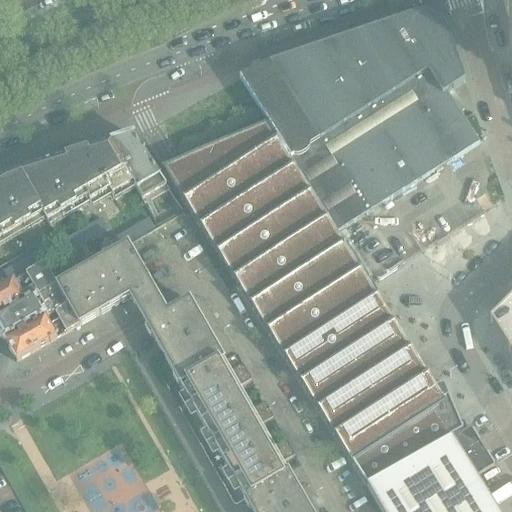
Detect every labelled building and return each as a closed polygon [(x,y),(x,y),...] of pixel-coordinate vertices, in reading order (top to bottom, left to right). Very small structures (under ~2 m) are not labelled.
[(511,299),(490,322),(511,357),(511,0),(503,0),(505,5),(503,6),(511,33),(511,299)] [(479,145),(447,94),(464,83),(455,55),(448,35),(445,29),(441,24),(435,20),(429,17),(422,16),(416,17),(273,65),(278,72),(368,215),(479,145)] [(368,215),(278,72),(273,65),(239,81),(254,104),(277,140),(337,235),(368,215)] [(391,320),(377,299),(369,286),(337,235),(268,127),(181,162),(162,169),(161,170),(249,306),(249,307),(359,477),(366,487),(460,434),(460,433),(462,431),(459,425),(451,411),(448,405),(448,404),(449,403),(449,402),(449,401),(449,400),(449,398),(448,397),(443,385),(435,388),(426,375),(413,355),(392,322),(391,320)] [(166,188),(133,138),(109,145),(132,187),(145,208),(154,203),(169,193),(166,188)] [(113,198),(132,187),(109,145),(19,174),(5,179),(0,181),(0,244),(44,218),(45,220),(58,212),(61,217),(88,201),(91,206),(110,195),(113,198)] [(149,219),(144,223),(150,234),(156,231),(149,219)] [(100,220),(95,223),(102,235),(106,233),(108,232),(100,220)] [(95,223),(90,226),(97,238),(102,235),(95,223)] [(144,223),(138,226),(145,237),(150,234),(144,223)] [(90,226),(84,229),(91,241),(97,238),(90,226)] [(138,226),(132,229),(139,240),(145,237),(138,226)] [(84,229),(79,232),(86,244),(91,241),(84,229)] [(132,229),(127,232),(133,243),(139,240),(132,229)] [(79,232),(74,235),(81,248),(86,244),(79,232)] [(127,232),(121,235),(128,247),(133,243),(127,232)] [(74,235),(68,238),(75,251),(81,248),(74,235)] [(121,235),(116,239),(122,250),(128,247),(121,235)] [(68,238),(63,241),(70,254),(75,251),(68,238)] [(116,239),(110,242),(117,253),(122,250),(116,239)] [(63,241),(58,245),(64,257),(70,254),(63,241)] [(58,245),(52,248),(58,257),(60,260),(64,257),(58,245)] [(51,246),(46,249),(52,260),(58,257),(52,248),(51,246)] [(96,265),(57,287),(80,327),(110,310),(119,305),(130,299),(136,310),(141,319),(146,327),(167,315),(162,307),(157,298),(156,297),(139,267),(128,247),(122,250),(117,253),(96,265)] [(46,249),(40,252),(47,263),(52,260),(46,249)] [(40,252),(35,255),(42,267),(44,265),(47,263),(40,252)] [(35,255),(30,258),(36,270),(42,267),(35,255)] [(30,258),(24,261),(31,273),(36,270),(30,258)] [(24,261),(19,264),(26,276),(31,273),(24,261)] [(19,264),(14,267),(20,279),(26,276),(19,264)] [(10,285),(0,290),(0,335),(16,364),(80,327),(57,287),(49,273),(46,268),(44,265),(42,267),(36,270),(31,273),(26,276),(20,279),(15,282),(10,285)] [(14,267),(8,270),(15,282),(20,279),(14,267)] [(8,270),(3,273),(10,285),(15,282),(8,270)] [(283,476),(262,440),(219,366),(224,363),(200,321),(189,302),(167,315),(146,327),(251,511),(290,511),(305,504),(287,474),(283,476)] [(247,373),(242,366),(230,373),(235,380),(247,373)] [(251,381),(247,373),(235,380),(239,388),(251,381)] [(268,411),(264,403),(252,410),(256,418),(268,411)] [(273,419),(268,411),(256,418),(261,425),(273,419)] [(497,511),(476,478),(494,466),(470,428),(464,432),(460,434),(366,487),(379,511),(497,511)] [(290,449),(286,441),(273,448),(278,456),(290,449)] [(294,456),(290,449),(278,456),(282,463),(294,456)]
